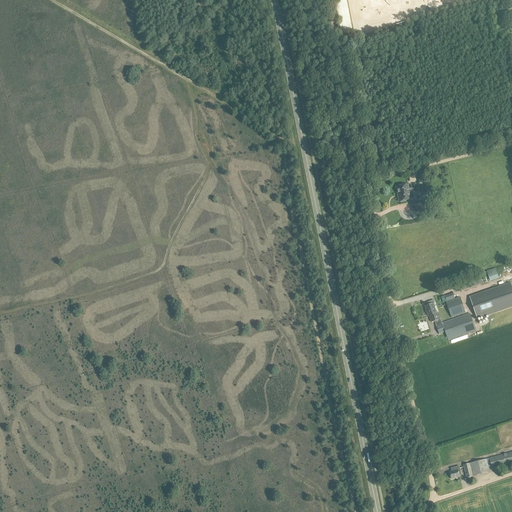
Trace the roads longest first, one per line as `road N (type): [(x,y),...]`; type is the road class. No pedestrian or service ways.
road 1 (unknown): [(356,511),(279,135),(257,56),(228,0)]
road 2 (track): [(328,0),(432,482),(427,511)]
road 3 (primary): [(377,511),(274,0)]
road 4 (track): [(182,77),(210,161),(162,267),(0,314)]
road 5 (track): [(52,0),(279,135)]
road 6 (track): [(314,157),(365,182),(511,141)]
